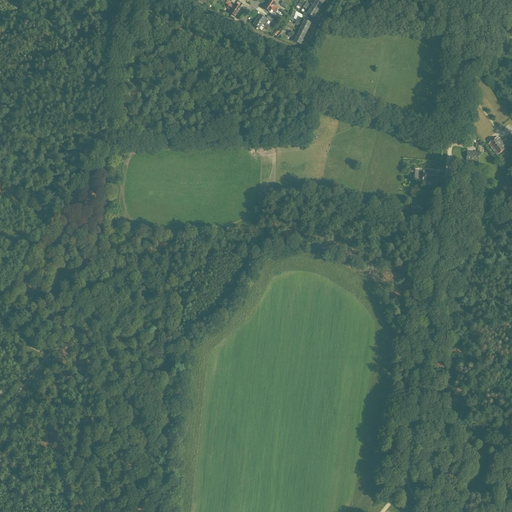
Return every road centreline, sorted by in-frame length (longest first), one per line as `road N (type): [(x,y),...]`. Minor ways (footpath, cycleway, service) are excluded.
road 1 (unknown): [(140,0),(147,31),(134,78),(109,319),(111,362),(146,379)]
road 2 (unknown): [(437,272),(323,237),(271,239),(247,256),(178,353),(146,379)]
road 3 (track): [(125,32),(402,124)]
road 4 (track): [(106,217),(125,32)]
road 5 (unknown): [(146,379),(95,420),(84,511)]
road 6 (track): [(50,351),(98,298),(106,221)]
road 7 (residential): [(241,25),(304,53),(334,0)]
road 8 (unknown): [(115,128),(31,142),(12,171)]
